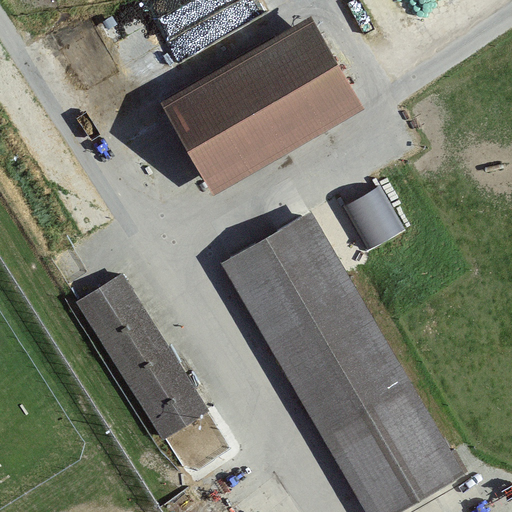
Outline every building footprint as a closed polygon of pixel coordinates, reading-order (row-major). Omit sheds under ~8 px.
[(147,0),(167,35),(230,0),(147,0)] [(309,17),(162,102),(212,186),(358,102),(309,17)] [(346,196),(366,245),(405,230),(385,181),(346,196)] [(313,211),(222,263),(364,511),(394,511),(463,473),(313,211)] [(121,274),(79,301),(165,438),(208,411),(121,274)]
